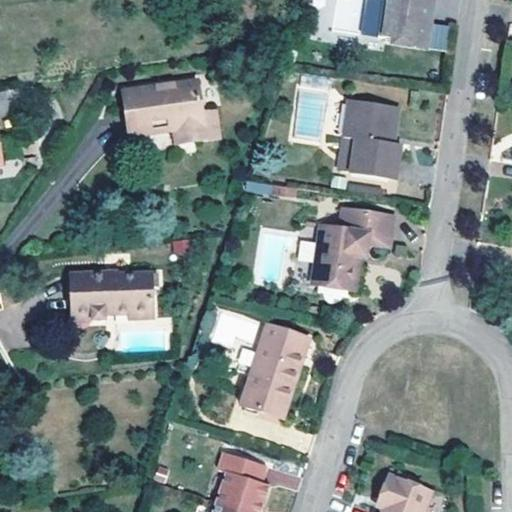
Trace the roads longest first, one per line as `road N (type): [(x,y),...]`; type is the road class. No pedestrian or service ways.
road 1 (residential): [(474,0),(431,323)]
road 2 (residential): [(431,323),(378,344),(361,367),(313,511)]
road 3 (unknown): [(0,264),(128,90)]
road 4 (residential): [(511,439),(508,377),(496,353),(462,327),(431,323)]
